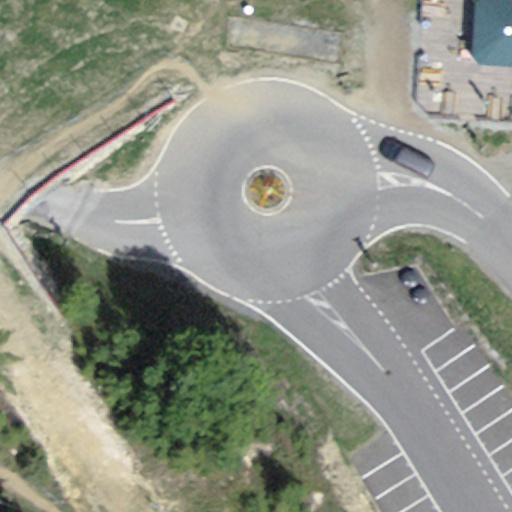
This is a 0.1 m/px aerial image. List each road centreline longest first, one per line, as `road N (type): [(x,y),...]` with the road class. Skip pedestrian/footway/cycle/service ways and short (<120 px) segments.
road 1 (residential): [(275,257),(385,372),(478,511)]
road 2 (residential): [(335,175),(325,152),(297,127),(248,123),(208,153),(198,189),(203,214)]
road 3 (residential): [(203,214),(120,221),(72,212),(0,178)]
road 4 (residential): [(511,246),(487,217),(441,189),(335,175)]
road 5 (track): [(391,23),(393,179)]
